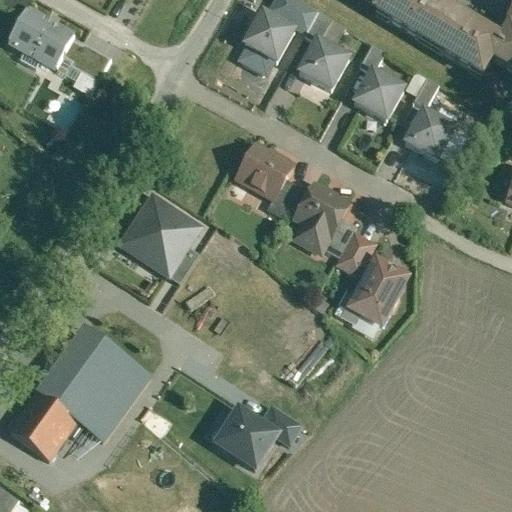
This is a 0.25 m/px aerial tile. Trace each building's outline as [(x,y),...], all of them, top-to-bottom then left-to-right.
[(318,17),(290,0),(276,0),(267,16),(307,38),(318,17)] [(364,0),(380,9),(376,16),(429,49),(446,21),(440,17),(443,12),(449,0),(434,0),(432,5),(423,0),(364,0)] [(501,47),(443,12),(440,17),(446,21),(429,49),(481,81),(492,64),(511,75),(511,35),(510,34),(509,35),(501,47)] [(75,43),(26,15),(9,46),(25,56),(21,63),(37,72),(41,65),(52,71),(59,58),(64,62),(74,45),(75,43)] [(331,25),(318,17),(307,38),(304,42),(315,48),(317,45),(319,47),(331,25)] [(294,36),(262,18),(244,50),(246,51),(274,66),(276,67),(294,36)] [(112,63),(83,47),(82,49),(74,45),(64,62),(72,66),(71,70),(99,86),(112,63)] [(348,64),(319,47),(317,45),(315,48),(316,48),(299,78),(331,95),(348,64)] [(385,58),(372,50),(359,73),(371,79),(372,77),(374,78),(385,58)] [(274,66),(246,51),(238,65),(266,81),(274,66)] [(404,94),(374,78),(372,77),(371,79),(354,108),(386,126),(404,94)] [(439,90),(427,83),(414,106),(427,113),(439,90)] [(424,116),(422,118),(423,119),(407,146),(406,148),(408,149),(435,164),(437,166),(439,163),(438,163),(454,136),(455,134),(453,133),(426,118),(426,117),(424,116)] [(269,158),(256,151),(238,183),(274,203),(275,204),(286,184),(293,172),(279,163),(278,161),(271,157),(269,158)] [(286,184),(275,204),(274,203),(268,215),(283,223),(301,192),(286,184)] [(324,196),(315,191),(296,224),(310,231),(303,243),(304,249),(318,256),(323,255),(323,254),(341,223),(348,209),(336,203),(337,201),(325,195),(324,196)] [(203,232),(150,198),(116,252),(169,286),(170,284),(189,254),(203,232)] [(357,232),(341,223),(323,254),(340,264),(355,238),(354,237),(357,232)] [(376,250),(355,238),(340,264),(337,269),(358,281),(360,278),(367,265),(376,250)] [(198,260),(189,254),(170,284),(179,289),(198,260)] [(376,270),(367,265),(360,278),(368,283),(376,270)] [(406,284),(377,268),(376,270),(368,283),(358,302),(352,313),(359,317),(381,329),(389,313),(391,314),(393,313),(399,303),(398,300),(397,299),(406,284)] [(358,302),(347,297),(335,318),(353,327),(359,317),(352,313),(358,302)] [(85,334),(10,437),(49,466),(77,428),(103,447),(150,382),(85,334)] [(270,410),(262,423),(224,402),(200,443),(261,478),(280,445),(293,452),(305,430),(270,410)] [(14,511),(19,505),(0,491),(0,511),(14,511)]
